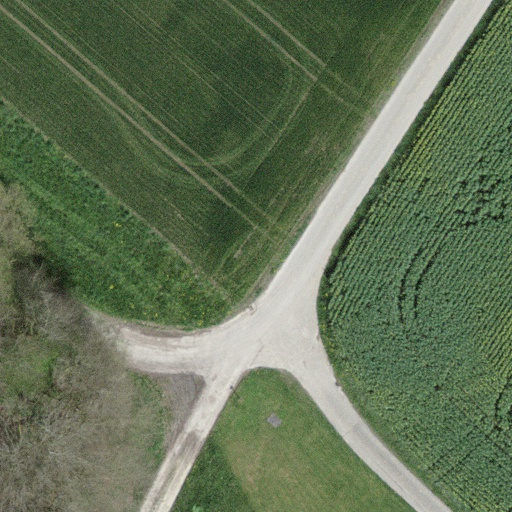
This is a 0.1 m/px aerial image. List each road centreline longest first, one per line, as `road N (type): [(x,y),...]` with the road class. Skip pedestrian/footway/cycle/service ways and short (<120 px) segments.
road 1 (track): [(262,338),(476,0)]
road 2 (track): [(262,338),(147,355),(96,342),(0,264)]
road 3 (track): [(439,511),(341,414),(306,364),(262,338)]
road 4 (track): [(155,511),(214,386),(262,338)]
